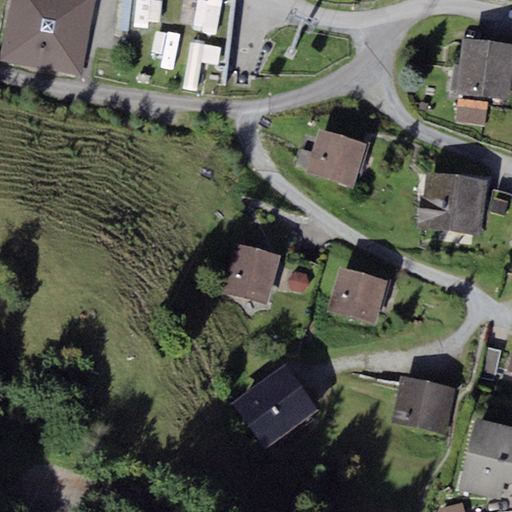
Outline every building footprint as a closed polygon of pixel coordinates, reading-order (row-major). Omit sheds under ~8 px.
[(94,0),(11,0),(1,60),(81,75),(94,0)] [(229,62),(234,0),(129,0),(125,52),(229,62)] [(511,70),(511,44),(463,39),(456,94),(508,101),(511,70)] [(367,143),(319,129),(306,174),(353,188),(367,143)] [(487,180),(427,173),(424,195),(422,195),(418,228),(481,236),(487,180)] [(279,254),(235,244),(223,293),(267,304),(279,254)] [(388,281),(340,268),(328,312),(376,325),(388,281)] [(286,364),(231,402),(265,451),(320,413),(286,364)] [(455,388),(402,377),(393,423),(446,434),(455,388)] [(511,426),(476,418),(459,489),(500,499),(504,482),(511,483),(511,426)]
